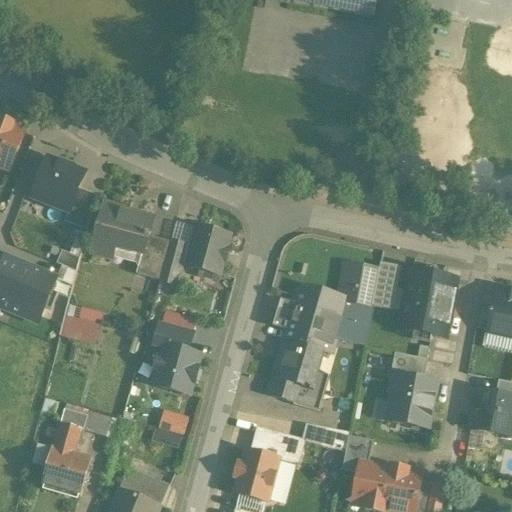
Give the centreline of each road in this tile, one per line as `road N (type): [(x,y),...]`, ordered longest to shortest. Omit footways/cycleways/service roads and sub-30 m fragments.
road 1 (residential): [(275,206),(192,511)]
road 2 (residential): [(0,64),(67,118),(166,167),(275,206)]
road 3 (residential): [(275,206),(511,260)]
